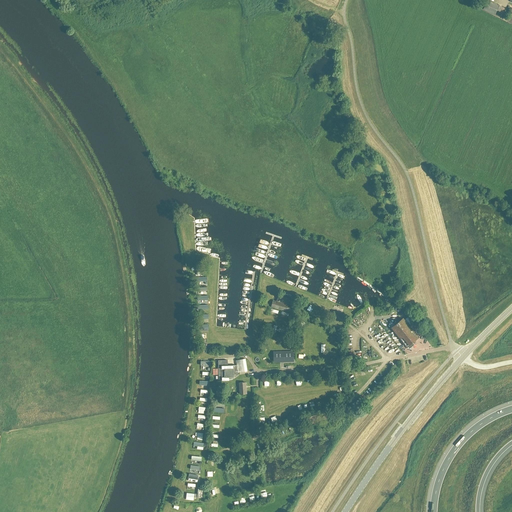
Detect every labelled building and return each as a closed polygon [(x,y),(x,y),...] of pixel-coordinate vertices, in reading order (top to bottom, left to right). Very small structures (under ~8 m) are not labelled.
[(502,7),(487,0),(483,9),(495,15),(497,10),(500,12),(502,7)] [(290,312),(294,298),(275,292),(271,307),(290,312)] [(414,345),(412,342),(418,337),(403,318),(391,327),(409,349),(414,345)] [(294,361),(293,351),(273,352),(273,362),(294,361)] [(237,375),(237,371),(236,371),(236,365),(227,365),(227,360),(218,360),(219,380),(229,380),(229,377),(233,377),(233,375),(237,375)]
